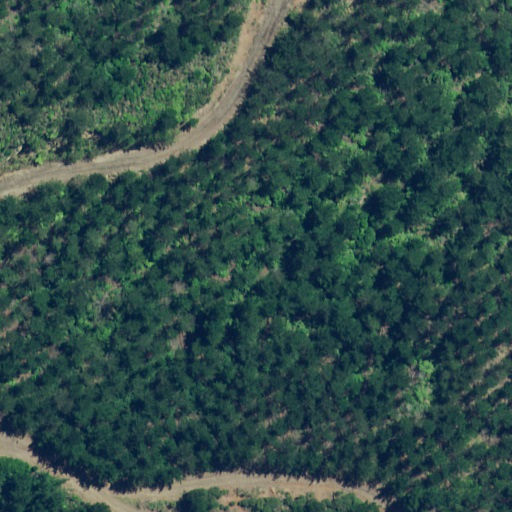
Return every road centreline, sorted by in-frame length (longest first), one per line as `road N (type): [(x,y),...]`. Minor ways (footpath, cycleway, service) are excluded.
road 1 (track): [(0,440),(123,499),(226,472),(317,473),(363,490),(391,511)]
road 2 (track): [(257,0),(199,104),(152,134),(0,171)]
